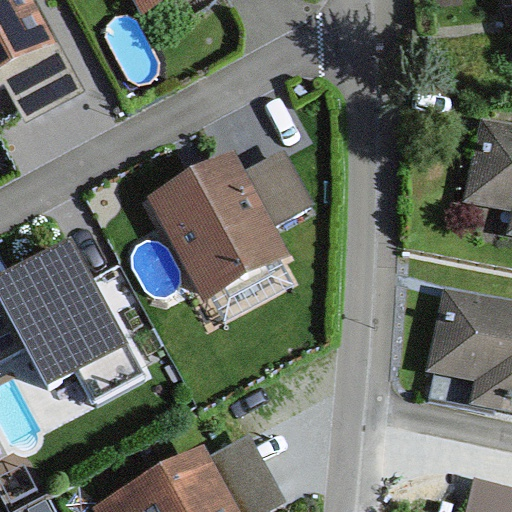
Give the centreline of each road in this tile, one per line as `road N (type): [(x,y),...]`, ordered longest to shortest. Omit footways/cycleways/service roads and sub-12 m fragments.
road 1 (residential): [(354,17),(360,249),(339,511)]
road 2 (residential): [(0,219),(354,17)]
